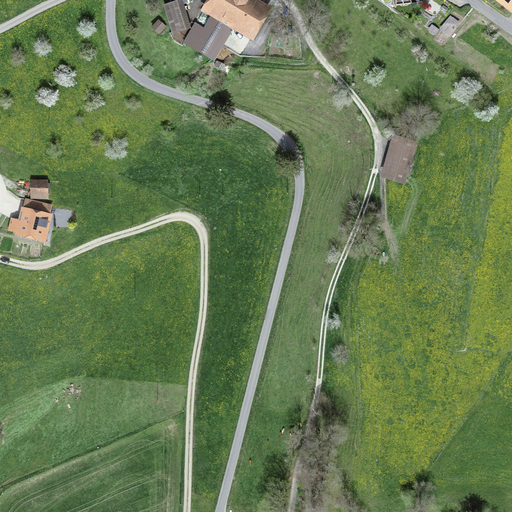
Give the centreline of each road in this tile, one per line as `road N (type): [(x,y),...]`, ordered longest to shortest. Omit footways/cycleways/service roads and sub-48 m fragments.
road 1 (unclassified): [(110,0),(115,51),(138,78),(247,117),(286,142),(296,161),(295,208),(219,511)]
road 2 (track): [(293,497),(315,400),(324,307),(378,149),(370,119),(311,50),(285,0)]
road 3 (track): [(187,511),(202,230),(178,217),(42,266),(0,258)]
